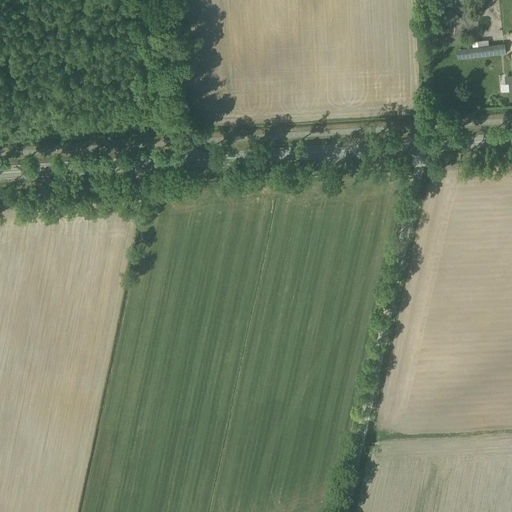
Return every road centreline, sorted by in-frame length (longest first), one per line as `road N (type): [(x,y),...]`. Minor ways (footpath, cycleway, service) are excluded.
road 1 (unclassified): [(342,511),(419,148)]
road 2 (secondary): [(191,162),(419,148)]
road 3 (secondary): [(191,162),(0,172)]
road 4 (unclassified): [(191,162),(159,0)]
